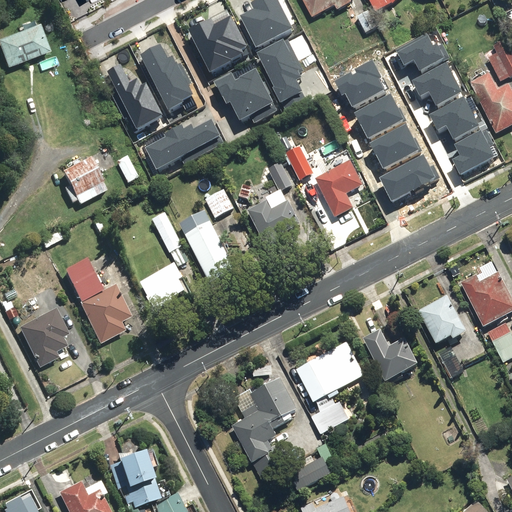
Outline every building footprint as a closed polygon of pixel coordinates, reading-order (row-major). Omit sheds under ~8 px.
[(238,16),(255,47),(292,27),(277,0),(255,0),(254,1),(256,6),(238,16)] [(300,0),(311,20),(334,9),(336,13),(350,6),(349,5),(353,3),(350,0),(300,0)] [(398,0),(367,0),(374,15),(391,7),(398,0)] [(217,13),(189,28),(211,71),(251,51),(236,20),(223,26),(217,13)] [(368,14),(357,19),(365,36),(376,30),(368,14)] [(0,42),(0,57),(6,72),(48,56),(38,28),(0,42)] [(426,33),(396,50),(405,65),(414,59),(421,72),(449,57),(441,43),(434,47),(426,33)] [(303,71),(285,38),(258,53),(276,86),(273,88),(280,101),(301,90),(295,80),(300,77),(299,74),(303,71)] [(511,78),(511,55),(505,41),(493,47),(498,56),(488,61),(499,84),(511,78)] [(169,110),(196,96),(181,67),(178,68),(172,56),(167,59),(159,43),(140,52),(169,110)] [(372,60),(335,81),(342,94),(345,92),(353,106),(384,89),(378,78),(381,77),(372,60)] [(446,63),(413,81),(421,96),(430,91),(438,106),(462,92),(446,63)] [(130,83),(121,65),(107,72),(136,128),(162,115),(145,82),(140,85),(137,79),(130,83)] [(231,72),(214,81),(226,103),(230,101),(239,119),(249,113),(254,122),(277,110),(255,70),(236,80),(231,72)] [(488,78),(470,87),(495,137),(511,128),(511,96),(508,89),(497,95),(488,78)] [(389,93),(354,113),(369,138),(403,119),(389,93)] [(462,96),(429,114),(437,129),(446,124),(454,139),(479,125),(462,96)] [(145,149),(157,169),(180,157),(184,164),(223,142),(211,120),(194,129),(191,124),(183,129),(181,125),(165,134),(166,137),(145,149)] [(405,123),(370,143),(384,168),(419,149),(405,123)] [(494,144),(485,128),(456,145),(462,155),(452,160),(460,174),(495,155),(490,146),(494,144)] [(310,153),(291,162),(301,182),(320,173),(310,153)] [(422,153),(380,177),(394,201),(440,176),(434,165),(430,167),(422,153)] [(348,155),(331,165),(334,171),(314,183),(333,218),(356,206),(351,197),(366,189),(348,155)] [(61,169),(80,206),(108,191),(88,156),(61,169)] [(127,156),(117,162),(130,183),(140,177),(127,156)] [(292,185),(281,162),(268,168),(279,191),(292,185)] [(243,187),(242,201),(253,201),(253,187),(243,187)] [(206,201),(216,219),(235,210),(225,191),(206,201)] [(281,195),(279,196),(264,203),(265,205),(246,214),(268,256),(284,247),(280,239),(300,229),(281,195)] [(162,217),(151,223),(175,265),(187,258),(162,217)] [(211,223),(186,236),(209,280),(234,267),(211,223)] [(59,232),(39,241),(44,251),(64,242),(59,232)] [(64,273),(81,306),(82,309),(95,334),(97,337),(100,343),(121,330),(117,324),(129,317),(113,288),(104,293),(88,260),(64,273)] [(142,284),(157,312),(193,293),(177,265),(142,284)] [(483,274),(461,285),(483,331),(511,316),(511,300),(499,274),(486,280),(483,274)] [(468,331),(447,295),(419,311),(439,347),(468,331)] [(74,350),(53,312),(16,332),(37,371),(74,350)] [(401,375),(418,367),(406,340),(389,348),(381,330),(362,339),(383,384),(401,375)] [(494,343),(505,364),(511,360),(511,334),(494,343)] [(348,343),(296,371),(315,406),(367,378),(348,343)] [(453,347),(437,354),(446,372),(461,365),(453,347)] [(274,436),(269,427),(298,413),(281,380),(251,394),(259,411),(231,426),(245,452),(256,471),(275,462),(264,441),(274,436)] [(313,418),(322,435),(349,421),(340,404),(313,418)] [(148,453),(115,462),(128,511),(162,502),(148,453)] [(292,474),(299,492),(332,478),(325,460),(292,474)] [(108,511),(97,492),(88,497),(81,485),(58,497),(65,511),(108,511)] [(304,511),(357,511),(347,491),(304,511)] [(186,511),(176,495),(155,508),(157,511),(186,511)] [(30,511),(24,500),(0,511),(30,511)] [(466,511),(488,511),(479,501),(466,511)]
